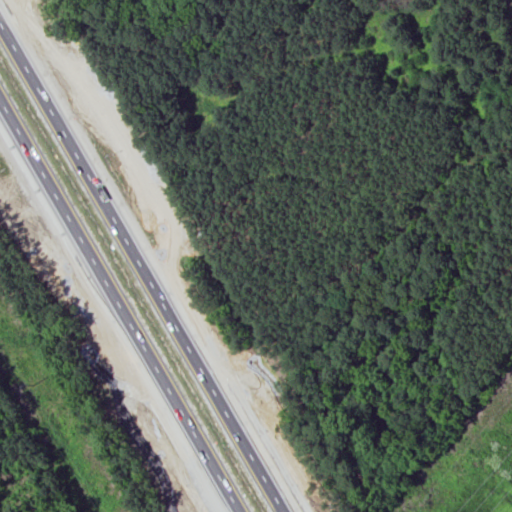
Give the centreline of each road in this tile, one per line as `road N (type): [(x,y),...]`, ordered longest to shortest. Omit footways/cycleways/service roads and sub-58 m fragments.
road 1 (motorway): [(287,511),(0,17)]
road 2 (motorway): [(0,104),(235,511)]
